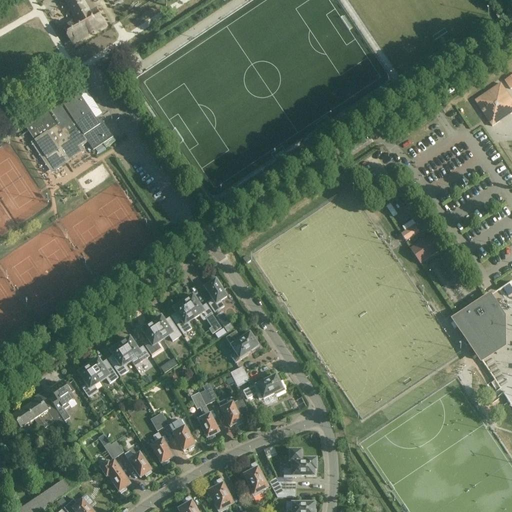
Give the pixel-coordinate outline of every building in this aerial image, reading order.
[(69,40),(71,39),(96,24),(90,15),(88,16),(78,0),(67,0),(79,21),(63,30),(69,40)] [(506,92),(501,84),(475,102),(492,127),(500,122),(499,121),(509,114),(510,115),(511,114),(511,103),(504,93),(506,92)] [(26,129),(28,132),(54,171),(84,152),(82,147),(88,143),(93,151),(113,138),(103,124),(100,126),(79,94),(53,111),(66,129),(61,132),(58,126),(60,125),(51,112),(26,129)] [(106,151),(103,146),(96,150),(99,156),(106,151)] [(406,242),(419,233),(415,227),(401,236),(406,242)] [(445,248),(435,233),(411,250),(421,265),(445,248)] [(211,285),(205,289),(213,301),(208,304),(215,314),(224,308),(221,302),(227,298),(221,289),(222,288),(216,279),(210,283),(211,285)] [(193,297),(192,297),(191,296),(183,302),(184,303),(195,320),(200,317),(203,322),(206,320),(212,329),(209,331),(213,336),(222,330),(212,316),(213,315),(206,305),(201,309),(193,297)] [(478,356),(479,356),(499,342),(499,312),(490,297),(454,321),(478,356)] [(189,324),(195,320),(183,302),(177,306),(178,307),(174,310),(176,314),(171,318),(183,336),(192,330),(189,324)] [(223,313),(216,318),(220,322),(226,318),(223,313)] [(164,322),(162,318),(158,321),(156,319),(150,323),(151,325),(163,342),(169,337),(173,343),(182,337),(169,319),(164,322)] [(223,328),(226,332),(233,328),(230,323),(223,328)] [(158,345),(163,342),(151,325),(142,331),(150,343),(145,347),(152,357),(161,350),(158,345)] [(227,334),(224,330),(215,335),(218,340),(227,334)] [(236,365),(248,356),(248,355),(258,348),(255,343),(257,342),(251,332),(241,339),(236,333),(226,339),(236,354),(231,357),(236,365)] [(138,351),(130,339),(120,346),(131,363),(135,368),(150,358),(143,348),(138,351)] [(131,363),(120,346),(119,344),(113,348),(115,350),(110,352),(113,357),(108,360),(120,378),(129,372),(125,367),(131,363)] [(478,357),(473,349),(468,352),(474,360),(478,357)] [(88,367),(100,384),(106,380),(110,385),(119,379),(106,361),(101,365),(99,361),(94,363),(93,362),(87,366),(88,367)] [(169,372),(166,366),(161,369),(165,375),(169,372)] [(95,387),(100,384),(88,367),(79,374),(87,386),(82,389),(89,399),(98,393),(95,387)] [(234,381),(246,375),(243,368),(231,374),(234,381)] [(429,375),(437,388),(450,380),(442,368),(429,375)] [(178,380),(175,374),(169,377),(172,383),(178,380)] [(246,375),(234,381),(238,388),(250,382),(246,375)] [(150,378),(145,381),(149,387),(154,383),(150,378)] [(263,401),(275,395),(276,397),(285,392),(281,382),(279,383),(276,378),(264,383),(264,382),(243,393),(247,401),(260,394),(263,401)] [(52,392),(57,400),(52,404),(65,423),(70,419),(64,411),(70,408),(68,405),(75,401),(71,395),(75,392),(69,383),(65,385),(64,384),(52,392)] [(205,392),(211,404),(217,402),(209,385),(203,388),(205,392)] [(211,404),(205,392),(200,395),(200,394),(191,398),(197,411),(200,410),(206,407),(211,404)] [(35,422),(41,431),(55,422),(59,427),(65,424),(65,423),(52,404),(46,396),(44,397),(42,394),(31,401),(33,405),(26,409),(35,422)] [(230,428),(235,426),(236,428),(243,425),(239,418),(248,413),(242,400),(227,408),(224,402),(219,405),(230,428)] [(215,438),(215,436),(219,434),(206,407),(200,410),(205,419),(199,422),(209,441),(215,438)] [(35,422),(26,409),(13,418),(22,431),(35,422)] [(162,415),(157,418),(163,430),(169,426),(162,415)] [(158,433),(163,430),(157,418),(151,421),(158,433)] [(196,448),(195,446),(189,435),(190,434),(186,428),(179,432),(175,425),(170,428),(184,452),(188,450),(189,452),(196,448)] [(168,461),(173,459),(159,434),(153,437),(157,444),(152,448),(163,467),(169,463),(168,461)] [(111,446),(119,458),(124,454),(117,443),(111,446)] [(113,461),(119,458),(111,446),(110,444),(104,448),(113,461)] [(276,455),(273,448),(264,452),(266,458),(276,455)] [(291,463),(292,463),(292,470),(284,470),(284,479),(301,479),(301,478),(314,478),(314,472),(316,472),(316,461),(305,461),(305,462),(303,462),(303,450),(291,450),(291,463)] [(152,474),(151,472),(140,455),(135,459),(130,452),(125,456),(141,479),(145,476),(146,478),(152,474)] [(107,478),(109,477),(121,495),(127,491),(126,489),(130,486),(114,463),(110,466),(109,464),(101,470),(107,478)] [(263,492),(268,489),(262,478),(263,477),(256,464),(248,468),(251,473),(244,477),(250,488),(249,489),(254,499),(263,494),(263,492)] [(70,475),(15,511),(41,511),(79,487),(71,475),(70,475)] [(229,493),(222,479),(214,484),(217,489),(210,493),(216,504),(214,505),(217,511),(225,511),(229,510),(228,508),(234,505),(228,494),(229,493)] [(269,483),(278,499),(283,491),(279,484),(277,479),(269,483)] [(198,511),(190,497),(182,502),(186,507),(179,511),(197,511),(198,511)] [(57,503),(62,508),(66,504),(62,499),(57,503)] [(83,502),(78,506),(73,501),(64,509),(66,511),(94,511),(91,509),(90,510),(83,502)] [(315,511),(315,505),(301,505),(301,503),(286,503),(286,511),(316,511),(317,511),(315,511)]
